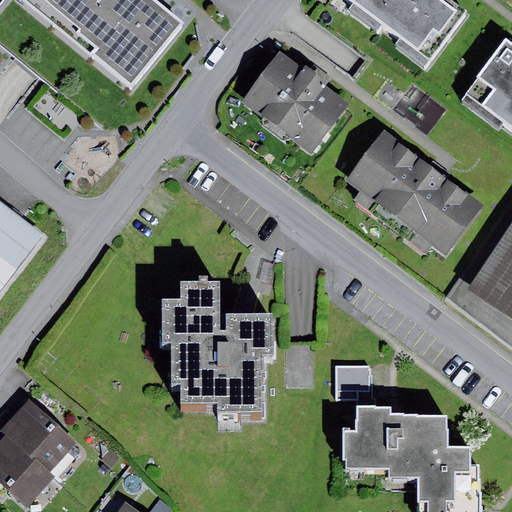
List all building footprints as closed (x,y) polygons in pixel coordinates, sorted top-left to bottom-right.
[(156,0),(21,0),(90,55),(134,90),(186,24),(156,0)] [(453,0),(352,0),(354,1),(348,9),(378,30),(384,21),(402,34),(395,44),(426,67),(468,11),(453,0)] [(511,42),(506,38),(461,100),(500,128),(503,123),(511,129),(511,42)] [(303,69),(280,52),(242,103),(310,154),(348,104),(325,87),(329,82),(318,74),(306,65),(303,69)] [(439,170),(384,130),(346,182),(360,193),(354,201),(426,254),(432,246),(447,256),(485,204),(439,170)] [(0,290),(44,233),(0,199),(0,290)] [(511,318),(511,222),(468,290),(511,318)] [(183,301),(164,301),(165,341),(173,341),(173,384),(181,384),(181,405),(215,404),(215,415),(265,415),(264,354),(272,354),(271,315),(229,315),(229,330),(220,330),(220,282),(208,282),(208,276),(200,276),(200,283),(183,283),(183,301)] [(369,367),(336,368),(336,402),(359,401),(359,392),(370,392),(369,367)] [(29,401),(2,431),(7,435),(51,474),(78,444),(29,401)] [(350,429),(343,429),(343,461),(346,461),(346,467),(389,467),(389,479),(418,479),(418,511),(483,511),(484,506),(483,506),(483,491),(481,491),(481,479),(480,479),(480,465),(471,465),(471,448),(448,448),(448,415),(399,415),(391,415),(390,408),(357,408),(357,431),(350,431),(350,429)] [(7,435),(0,442),(0,484),(27,508),(54,477),(51,474),(7,435)] [(111,449),(102,460),(112,468),(121,458),(111,449)] [(137,511),(126,503),(118,511),(137,511)]
